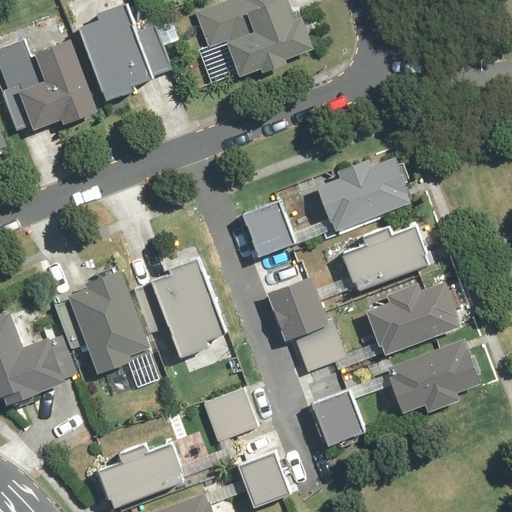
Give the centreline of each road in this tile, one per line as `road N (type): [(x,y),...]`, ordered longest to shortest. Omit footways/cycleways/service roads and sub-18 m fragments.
road 1 (residential): [(195,148),(321,472)]
road 2 (residential): [(195,148),(0,221)]
road 3 (residential): [(363,60),(336,94),(195,148)]
road 4 (residential): [(363,60),(396,84),(511,72)]
